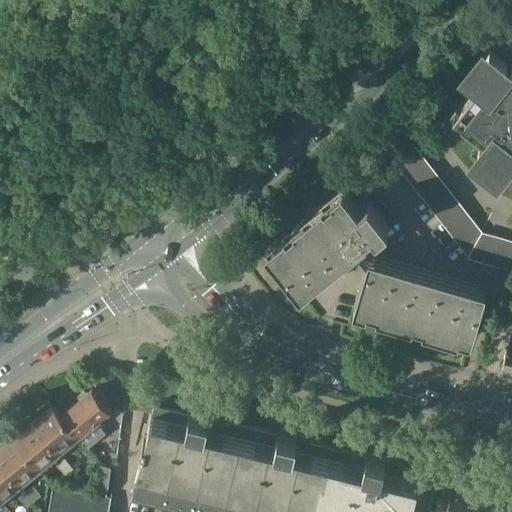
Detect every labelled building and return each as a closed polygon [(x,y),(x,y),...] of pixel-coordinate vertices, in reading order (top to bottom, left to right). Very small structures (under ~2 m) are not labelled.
[(480,81),(455,112),(453,113),(486,139),(479,148),(503,168),(511,155),(511,64),(510,66),(490,50),(471,74),(480,81)] [(394,160),(414,145),(407,135),(387,151),(394,160)] [(422,154),(414,145),(394,160),(402,170),(422,154)] [(429,164),(422,154),(402,170),(409,179),(429,164)] [(437,174),(429,164),(409,179),(417,189),(437,174)] [(444,183),(437,174),(417,189),(424,199),(444,183)] [(452,193),(444,183),(424,199),(432,208),(452,193)] [(358,205),(346,190),(342,186),(332,194),(333,196),(325,203),(323,201),(294,224),(296,226),(288,233),(286,231),(266,246),(270,251),(298,286),(301,290),(358,245),(366,255),(368,256),(356,299),(354,304),(367,308),(368,306),(378,308),(377,311),(413,322),(414,319),(424,322),(423,325),(460,335),(460,333),(472,336),(473,333),(486,290),(487,285),(370,250),(363,241),(376,230),(377,232),(389,222),(385,217),(392,211),(380,197),(373,202),(369,197),(358,205)] [(459,203),(452,193),(432,208),(439,218),(459,203)] [(439,218),(447,228),(467,212),(459,203),(439,218)] [(474,222),(467,212),(447,228),(454,237),(474,222)] [(454,237),(468,255),(482,232),(474,222),(454,237)] [(480,259),(492,237),(482,232),(468,255),(468,256),(480,259)] [(493,235),(492,237),(480,259),(491,263),(503,241),(493,235)] [(511,242),(505,238),(503,241),(491,263),(502,267),(511,249),(511,242)] [(511,269),(511,249),(502,267),(511,269)] [(511,331),(502,366),(511,369),(511,331)] [(79,399),(61,413),(78,434),(88,446),(106,431),(96,418),(109,408),(105,404),(108,401),(99,390),(96,393),(92,388),(87,392),(83,391),(78,395),(79,399)] [(39,413),(33,419),(58,449),(78,434),(61,413),(52,403),(50,404),(48,401),(37,410),(39,413)] [(145,430),(142,441),(145,441),(138,472),(301,511),(409,511),(412,503),(414,503),(416,496),(414,496),(414,493),(415,488),(418,477),(420,467),(386,459),(387,454),(368,449),(365,462),(359,460),(360,453),(297,437),(298,432),(279,428),(276,440),(269,438),(271,429),(270,429),(270,430),(209,415),(210,411),(190,406),(187,418),(181,416),(183,409),(155,402),(148,431),(145,430)] [(23,421),(11,432),(38,466),(58,449),(33,419),(26,424),(23,421)] [(0,444),(1,445),(0,445),(0,457),(19,482),(38,466),(11,432),(0,440),(0,444)] [(0,495),(1,497),(19,482),(0,457),(0,495)] [(65,458),(58,464),(65,474),(73,467),(65,458)] [(90,491),(87,506),(108,511),(109,511),(112,495),(107,494),(108,487),(111,465),(98,463),(96,478),(95,480),(93,491),(90,491)] [(301,511),(138,472),(133,492),(134,492),(216,511),(301,511)] [(476,511),(484,486),(480,485),(481,481),(466,477),(465,481),(454,478),(444,511),(476,511)] [(94,478),(85,486),(86,486),(90,491),(93,491),(95,480),(94,478)] [(52,484),(47,511),(108,511),(109,511),(108,511),(87,506),(90,491),(52,484)] [(501,511),(508,489),(492,484),(491,488),(484,486),(476,511),(501,511)] [(33,485),(26,490),(34,500),(40,494),(33,485)] [(511,511),(511,489),(508,489),(501,511),(511,511)] [(26,490),(19,496),(27,505),(34,500),(26,490)] [(0,495),(0,511),(12,511),(7,506),(3,501),(0,497),(1,497),(0,495)]
